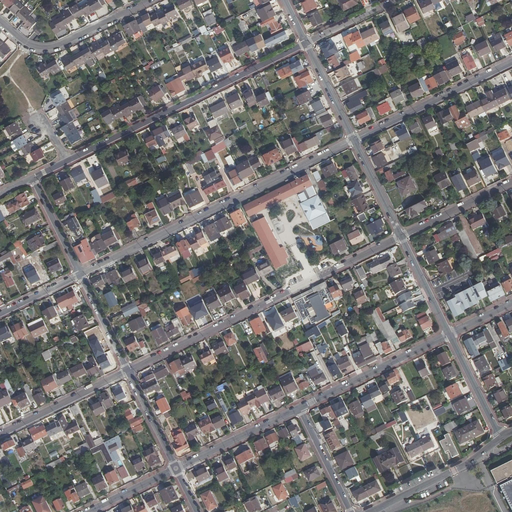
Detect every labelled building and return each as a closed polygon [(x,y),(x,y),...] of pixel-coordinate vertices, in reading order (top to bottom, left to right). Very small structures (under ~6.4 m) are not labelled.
[(2,0),(2,1),(6,4),(5,5),(9,8),(16,0),(2,0)] [(16,0),(9,8),(12,11),(13,11),(17,14),(24,6),(16,0)] [(85,13),(86,16),(91,13),(90,12),(95,10),(89,0),(80,5),(85,13)] [(89,0),(95,10),(99,7),(99,8),(103,6),(99,0),(89,0)] [(181,10),(194,3),(192,0),(181,0),(177,2),(181,10)] [(306,8),(304,9),(306,13),(317,8),(313,0),(305,0),(303,1),(306,8)] [(358,3),(356,0),(342,0),(340,1),(345,10),(358,3)] [(435,8),(434,4),(431,0),(427,0),(420,4),(425,13),(435,8)] [(70,8),(75,17),(80,14),(80,16),(85,13),(80,5),(79,3),(70,8)] [(274,16),(275,16),(270,5),(256,11),(262,23),(274,16)] [(24,6),(17,14),(21,18),(20,19),(24,22),(30,15),(31,13),(24,6)] [(420,18),(415,6),(405,11),(411,23),(420,18)] [(164,10),(169,20),(179,15),(175,7),(169,10),(167,8),(164,10)] [(71,20),(75,17),(70,8),(61,13),(63,16),(67,24),(72,21),(71,20)] [(164,10),(157,13),(162,23),(163,25),(170,22),(169,20),(164,10)] [(323,22),(318,11),(309,16),(314,27),(323,22)] [(153,23),(155,27),(162,23),(157,13),(150,17),(153,23)] [(469,23),(476,19),(473,13),(466,16),(469,23)] [(150,17),(149,14),(142,17),(146,27),(153,23),(150,17)] [(213,14),(205,18),(209,26),(217,22),(213,14)] [(400,31),(410,27),(403,14),(394,19),(400,31)] [(24,22),(22,24),(25,27),(26,26),(30,29),(31,28),(37,21),(30,15),(24,22)] [(65,29),(69,27),(67,24),(63,16),(55,21),(60,30),(64,28),(65,29)] [(239,16),(235,18),(243,32),(246,30),(239,16)] [(274,16),(262,23),(261,23),(262,25),(269,22),(273,30),(271,31),(273,35),(284,30),(282,25),(279,26),(274,16)] [(485,24),(481,17),(476,19),(479,27),(485,24)] [(137,20),(124,26),(130,36),(142,30),(137,20)] [(386,36),(394,32),(389,21),(381,25),(386,36)] [(202,33),(208,31),(205,25),(199,28),(202,33)] [(217,34),(225,30),(221,25),(214,29),(217,34)] [(273,35),(265,39),(268,45),(269,47),(289,36),(286,29),(284,30),(273,35)] [(366,44),(366,45),(379,39),(374,29),(369,32),(368,31),(361,34),(366,44)] [(361,34),(359,32),(352,35),(352,34),(344,38),(349,46),(356,43),(359,48),(366,44),(361,34)] [(456,44),(465,39),(462,32),(452,37),(456,44)] [(262,33),(254,37),(260,48),(260,49),(268,45),(265,39),(262,33)] [(116,36),(108,41),(109,42),(112,48),(117,46),(118,48),(127,43),(122,35),(117,37),(116,36)] [(203,40),(201,35),(195,38),(197,43),(203,40)] [(254,37),(247,40),(251,49),(253,52),(260,48),(254,37)] [(417,41),(420,47),(427,44),(423,37),(417,41)] [(496,51),(507,46),(502,37),(495,40),(491,42),(496,51)] [(246,40),(232,47),(237,56),(251,49),(247,40),(246,40)] [(436,44),(434,40),(430,42),(427,44),(420,47),(422,51),(436,44)] [(491,50),(486,41),(475,46),(480,55),(491,50)] [(99,46),(104,53),(105,56),(114,51),(112,48),(109,42),(104,45),(103,43),(99,46)] [(4,43),(0,47),(0,55),(3,58),(10,50),(7,47),(8,46),(4,43)] [(99,46),(98,43),(94,46),(94,47),(90,49),(95,58),(104,53),(99,46)] [(327,57),(334,54),(330,44),(322,48),(327,57)] [(95,58),(90,49),(85,52),(85,51),(80,53),(87,63),(91,61),(95,58)] [(261,50),(256,53),(259,59),(264,56),(261,50)] [(416,54),(414,50),(406,54),(409,60),(413,58),(412,56),(416,54)] [(225,61),(233,57),(231,54),(230,52),(226,54),(225,52),(221,54),(225,61)] [(87,63),(80,53),(75,56),(76,57),(73,59),(76,65),(78,68),(87,63)] [(73,59),(70,55),(65,57),(66,59),(62,61),(67,70),(76,65),(73,59)] [(337,59),(335,55),(328,59),(330,64),(333,63),(335,67),(340,65),(337,59)] [(462,57),(469,70),(476,67),(470,56),(466,58),(465,55),(462,57)] [(197,77),(197,78),(203,76),(202,75),(203,72),(209,69),(207,63),(203,56),(190,63),(191,65),(195,74),(196,75),(197,77)] [(207,63),(209,69),(211,73),(223,67),(218,57),(207,63)] [(61,69),(56,60),(51,63),(51,62),(46,64),(50,71),(52,74),(61,69)] [(301,60),(290,65),(291,67),(293,73),(298,72),(305,68),(301,60)] [(46,64),(44,61),(40,64),(41,65),(37,67),(42,76),(50,71),(46,64)] [(446,66),(451,76),(462,71),(457,61),(446,66)] [(381,66),(378,68),(379,70),(381,75),(389,71),(385,64),(381,66)] [(176,68),(183,83),(197,77),(196,75),(195,74),(191,65),(182,70),(180,66),(176,68)] [(346,65),(346,66),(342,67),(347,77),(351,75),(346,65)] [(440,84),(452,78),(451,76),(446,66),(446,65),(443,67),(444,69),(433,75),(436,81),(437,80),(440,84)] [(279,74),(281,78),(281,79),(293,73),(291,67),(279,73),(279,74)] [(347,77),(342,67),(335,71),(340,81),(347,77)] [(295,78),(300,89),(314,82),(309,71),(308,72),(300,75),(295,78)] [(427,75),(420,79),(426,92),(437,86),(433,77),(429,79),(427,75)] [(266,76),(262,78),(267,87),(270,85),(266,76)] [(353,80),(342,86),(347,96),(358,90),(353,80)] [(390,93),(384,81),(382,82),(389,97),(391,96),(390,93)] [(423,90),(419,82),(409,88),(414,97),(424,92),(423,90)] [(165,95),(160,86),(148,91),(153,101),(165,95)] [(167,92),(171,97),(182,92),(180,86),(177,87),(167,92)] [(498,104),(499,105),(510,99),(506,91),(505,88),(493,94),(498,104)] [(400,89),(390,93),(391,96),(395,103),(405,99),(400,89)] [(350,102),(347,104),(351,112),(362,107),(358,99),(368,94),(366,90),(348,98),(350,102)] [(480,101),(485,111),(498,104),(493,94),(491,90),(487,93),(489,97),(480,101)] [(259,103),(256,99),(252,91),(245,94),(249,103),(250,107),(259,103)] [(305,104),(311,100),(309,96),(311,96),(308,91),(298,96),(299,98),(302,105),(303,105),(305,104)] [(232,109),(244,104),(238,93),(227,99),(232,109)] [(54,104),(57,108),(58,108),(67,102),(62,94),(53,99),(55,103),(54,104)] [(259,103),(261,107),(271,102),(267,94),(256,99),(259,103)] [(142,96),(138,98),(143,107),(147,104),(142,96)] [(138,98),(130,103),(135,111),(139,109),(140,110),(144,108),(143,107),(138,98)] [(316,116),(326,111),(321,100),(312,104),(316,112),(313,114),(314,117),(316,116)] [(380,114),(391,109),(390,108),(394,107),(391,100),(377,107),(380,114)] [(216,119),(230,112),(225,101),(211,108),(216,119)] [(470,118),(485,111),(480,101),(472,105),(472,104),(465,107),(470,118)] [(69,113),(72,111),(67,102),(58,108),(60,112),(59,113),(62,117),(69,113)] [(130,103),(121,108),(125,114),(127,118),(131,115),(130,114),(135,111),(130,103)] [(121,108),(119,105),(111,110),(116,119),(120,116),(121,117),(125,114),(121,108)] [(375,117),(370,106),(366,109),(367,111),(357,116),(361,124),(375,117)] [(457,125),(468,119),(464,112),(460,114),(456,106),(449,110),(454,119),(457,125)] [(443,124),(454,119),(449,110),(449,109),(444,111),(444,110),(438,113),(443,124)] [(116,119),(111,110),(102,115),(108,124),(112,122),(111,121),(116,119)] [(323,124),(326,128),(329,127),(335,124),(328,110),(326,111),(316,116),(317,119),(320,118),(323,124)] [(62,117),(59,118),(61,122),(63,122),(65,126),(72,122),(74,121),(69,113),(62,117)] [(429,129),(437,125),(432,115),(424,119),(429,129)] [(200,124),(196,116),(186,121),(190,130),(196,127),(196,126),(200,124)] [(457,125),(459,130),(471,124),(468,119),(457,125)] [(222,135),(215,120),(209,122),(211,128),(206,131),(211,140),(222,135)] [(422,131),(417,121),(409,126),(414,135),(422,131)] [(65,126),(63,127),(65,132),(64,132),(67,137),(77,131),(72,122),(65,126)] [(239,126),(241,130),(247,127),(248,126),(246,122),(239,126)] [(18,127),(15,123),(6,128),(12,136),(14,135),(17,139),(22,136),(24,135),(19,127),(18,127)] [(508,123),(500,127),(502,131),(497,133),(498,134),(501,141),(502,140),(504,144),(505,146),(511,143),(508,137),(511,136),(508,130),(510,129),(509,126),(508,123)] [(166,125),(153,132),(154,134),(159,143),(160,146),(166,143),(164,139),(169,137),(169,138),(172,137),(166,125)] [(191,139),(183,125),(173,130),(177,139),(181,137),(183,143),(191,139)] [(437,125),(429,129),(431,133),(439,129),(437,125)] [(407,128),(397,132),(401,140),(411,136),(407,128)] [(77,131),(67,137),(69,141),(71,140),(73,145),(82,139),(77,131)] [(155,145),(159,143),(154,134),(145,139),(149,147),(155,144),(155,145)] [(19,149),(21,148),(29,144),(27,139),(25,140),(22,136),(17,139),(14,141),(19,149)] [(295,143),(292,137),(282,142),(289,155),(298,150),(295,143)] [(304,153),(322,144),(318,137),(300,146),(304,153)] [(482,141),(480,137),(466,144),(468,148),(470,152),(481,147),(479,143),(482,141)] [(224,140),(212,147),(213,149),(215,153),(227,147),(224,140)] [(371,145),(375,153),(385,148),(381,140),(371,145)] [(456,149),(458,148),(453,140),(448,143),(452,151),(453,150),(456,149)] [(34,146),(32,142),(29,144),(21,148),(27,157),(30,154),(36,151),(33,147),(34,146)] [(35,163),(44,157),(42,153),(43,153),(41,148),(36,151),(30,154),(35,163)] [(215,153),(213,149),(200,155),(202,159),(205,164),(217,157),(215,153)] [(275,149),(265,154),(270,164),(282,158),(280,154),(278,155),(275,149)] [(121,165),(132,159),(127,150),(116,155),(121,165)] [(508,160),(504,151),(493,157),(499,169),(505,166),(503,164),(509,161),(508,160)] [(388,162),(383,153),(374,157),(378,167),(388,162)] [(202,159),(200,155),(199,156),(185,163),(192,175),(196,173),(192,164),(202,159)] [(237,166),(231,155),(226,158),(231,169),(237,166)] [(253,157),(249,159),(249,160),(255,170),(263,166),(258,156),(254,158),(253,157)] [(243,177),(255,171),(255,170),(249,160),(237,166),(239,168),(243,177)] [(394,162),(376,170),(378,175),(385,171),(385,170),(396,165),(394,162)] [(425,164),(429,172),(434,169),(430,162),(425,164)] [(191,175),(185,163),(182,165),(187,176),(191,175)] [(326,178),(338,172),(333,163),(322,168),(326,178)] [(348,177),(351,183),(359,179),(352,166),(341,171),(345,178),(348,177)] [(71,173),(76,183),(87,177),(82,168),(71,173)] [(110,182),(103,168),(93,174),(100,187),(110,182)] [(244,179),(243,177),(239,168),(229,173),(235,184),(244,179)] [(386,173),(390,182),(406,174),(404,171),(394,176),(393,174),(394,174),(391,169),(388,170),(388,171),(386,173)] [(465,175),(470,185),(480,180),(475,170),(473,171),(467,174),(465,175)] [(481,174),(485,182),(492,178),(488,170),(481,174)] [(210,174),(217,189),(227,184),(223,176),(219,179),(215,171),(210,174)] [(444,187),(451,183),(445,171),(434,177),(439,187),(443,185),(444,187)] [(317,172),(313,174),(317,182),(321,180),(317,172)] [(209,193),(217,189),(210,174),(205,176),(208,182),(204,184),(209,193)] [(247,210),(250,216),(256,213),(305,189),(310,197),(316,194),(312,185),(313,185),(308,175),(244,205),(247,210)] [(403,195),(417,188),(410,176),(398,182),(400,186),(399,187),(403,195)] [(66,191),(75,186),(71,178),(68,179),(68,177),(64,179),(64,181),(62,182),(66,191)] [(126,187),(134,184),(134,185),(140,183),(142,182),(141,179),(141,180),(139,177),(136,178),(124,183),(126,187)] [(467,187),(462,177),(454,182),(459,191),(467,187)] [(359,180),(348,185),(354,197),(365,191),(359,180)] [(103,203),(97,189),(93,191),(96,198),(94,199),(97,206),(100,205),(103,203)] [(205,200),(199,189),(185,196),(191,207),(205,200)] [(181,191),(169,197),(174,207),(182,204),(182,205),(187,203),(181,191)] [(307,199),(304,192),(298,195),(302,202),(307,199)] [(31,204),(25,193),(16,198),(19,202),(15,204),(14,202),(7,205),(11,214),(31,204)] [(444,202),(439,193),(436,195),(440,204),(444,202)] [(61,207),(69,203),(65,195),(56,199),(61,207)] [(300,203),(309,221),(327,212),(318,195),(300,203)] [(364,195),(350,201),(352,205),(355,204),(360,214),(364,212),(368,210),(370,209),(368,205),(367,205),(365,202),(364,199),(365,199),(366,198),(364,195)] [(327,198),(331,207),(335,205),(331,196),(327,198)] [(174,207),(169,197),(158,202),(164,214),(175,209),(174,207)] [(428,206),(425,200),(407,209),(410,215),(411,214),(413,217),(419,214),(417,211),(428,206)] [(157,211),(153,204),(149,206),(152,213),(157,211)] [(496,219),(506,214),(502,206),(492,211),(496,219)] [(246,221),(241,209),(232,214),(237,225),(246,221)] [(40,219),(36,210),(22,216),(26,226),(40,219)] [(158,224),(162,221),(157,211),(152,213),(147,216),(151,225),(157,222),(158,224)] [(360,214),(357,216),(360,223),(367,219),(364,212),(360,214)] [(69,220),(76,217),(74,213),(66,217),(68,221),(69,220)] [(131,221),(128,222),(131,230),(141,225),(135,213),(132,215),(133,216),(130,218),(131,221)] [(256,213),(250,216),(253,223),(259,220),(256,213)] [(468,220),(473,229),(486,222),(482,214),(475,218),(475,217),(468,220)] [(226,216),(215,222),(220,231),(221,232),(231,227),(226,216)] [(81,227),(76,217),(69,220),(75,231),(77,230),(76,228),(78,227),(79,228),(81,227)] [(384,225),(381,218),(370,224),(367,226),(371,235),(375,234),(375,235),(384,231),(382,226),(384,225)] [(212,235),(220,231),(215,222),(204,227),(209,236),(210,239),(213,237),(212,235)] [(454,234),(452,229),(451,227),(452,227),(451,224),(450,224),(449,224),(444,226),(445,227),(440,229),(443,236),(449,233),(451,236),(454,234)] [(107,246),(121,238),(114,225),(111,227),(113,230),(102,235),(104,239),(107,246)] [(274,228),(279,244),(287,241),(281,225),(274,228)] [(113,230),(111,227),(101,232),(101,233),(102,235),(113,230)] [(463,228),(457,231),(458,233),(465,247),(472,260),(478,257),(463,228)] [(353,245),(364,240),(359,229),(348,235),(353,245)] [(201,244),(208,241),(203,230),(196,234),(196,235),(189,239),(194,249),(201,245),(201,244)] [(97,252),(108,247),(107,246),(104,239),(102,235),(101,233),(101,232),(95,235),(93,236),(92,237),(92,238),(91,239),(93,242),(93,244),(90,245),(95,255),(98,253),(97,252)] [(34,237),(40,248),(48,244),(46,240),(47,240),(44,233),(34,237)] [(36,250),(40,248),(34,237),(30,239),(32,244),(33,244),(34,246),(36,250)] [(91,262),(97,259),(95,255),(90,245),(89,243),(87,239),(74,245),(83,263),(89,260),(90,261),(91,262)] [(182,252),(189,248),(191,247),(187,239),(184,240),(177,243),(182,252)] [(336,255),(347,249),(342,240),(331,245),(336,255)] [(319,256),(328,252),(324,244),(321,246),(319,242),(313,245),(319,256)] [(490,251),(499,247),(497,242),(493,245),(492,242),(487,245),(490,251)] [(180,253),(176,245),(172,247),(162,252),(166,259),(166,260),(170,258),(179,253),(180,253)] [(253,254),(263,248),(262,245),(248,252),(251,259),(255,257),(253,254)] [(191,254),(189,248),(182,252),(185,258),(191,254)] [(234,259),(240,255),(238,250),(231,253),(234,259)] [(14,262),(17,261),(14,257),(12,251),(2,257),(0,257),(0,269),(1,272),(3,271),(0,265),(0,261),(10,256),(14,262)] [(426,256),(430,264),(440,259),(435,251),(426,256)] [(166,259),(162,252),(154,256),(157,264),(166,259)] [(182,258),(179,253),(170,258),(172,262),(182,258)] [(388,268),(394,264),(390,256),(383,259),(383,258),(373,263),(374,264),(370,266),(374,274),(388,268)] [(143,272),(153,268),(148,258),(138,263),(143,272)] [(52,273),(63,267),(59,259),(48,264),(52,273)] [(269,260),(258,265),(263,276),(274,270),(269,260)] [(439,272),(441,276),(446,274),(453,270),(447,260),(437,265),(440,271),(439,272)] [(401,274),(396,263),(394,264),(388,268),(393,278),(401,274)] [(132,267),(121,272),(126,282),(137,277),(132,267)] [(42,279),(37,269),(27,274),(32,283),(42,279)] [(120,278),(116,269),(108,273),(112,282),(115,281),(117,284),(122,282),(120,278)] [(256,269),(243,276),(246,283),(247,285),(261,278),(256,269)] [(361,269),(357,271),(362,281),(366,278),(361,269)] [(3,271),(1,272),(8,287),(13,285),(9,276),(12,275),(10,270),(5,272),(5,270),(3,271)] [(191,279),(192,279),(189,272),(183,275),(183,274),(179,276),(182,283),(190,278),(191,279)] [(105,274),(104,273),(92,280),(96,287),(108,281),(105,274)] [(370,286),(366,278),(362,281),(365,288),(370,286)] [(402,278),(392,283),(397,294),(405,289),(403,286),(405,285),(402,278)] [(352,279),(341,284),(344,288),(351,285),(354,283),(352,279)] [(511,280),(511,279),(503,283),(507,291),(511,288),(511,280)] [(483,284),(482,281),(455,295),(456,297),(447,301),(454,317),(463,312),(462,310),(478,302),(477,300),(489,295),(483,284)] [(485,283),(483,284),(489,295),(491,300),(505,293),(499,281),(489,285),(491,289),(489,290),(485,283)] [(247,285),(246,283),(236,288),(242,300),(252,294),(247,285)] [(185,295),(191,292),(192,294),(195,293),(196,291),(194,286),(183,291),(185,295)] [(236,296),(230,286),(220,291),(225,302),(236,296)] [(329,290),(334,299),(342,295),(341,291),(338,286),(329,290)] [(309,318),(312,324),(330,316),(325,306),(331,302),(324,287),(319,290),(302,298),(295,302),(304,320),(309,318)] [(355,295),(360,305),(369,301),(364,290),(355,295)] [(401,305),(404,312),(415,307),(411,300),(414,299),(410,292),(400,297),(403,304),(401,305)] [(222,304),(217,294),(206,299),(212,309),(222,304)] [(68,300),(54,307),(58,314),(64,312),(62,309),(67,306),(69,310),(74,308),(72,304),(71,304),(68,300)] [(138,306),(136,302),(122,309),(124,313),(138,306)] [(145,303),(138,306),(140,310),(143,316),(146,315),(143,308),(147,306),(145,303)] [(140,310),(138,306),(124,313),(126,317),(140,310)] [(58,314),(54,307),(43,313),(45,317),(47,316),(50,321),(59,316),(58,314)] [(195,307),(191,309),(197,323),(201,321),(195,307)] [(356,307),(353,308),(358,317),(361,315),(358,309),(357,309),(356,307)] [(383,323),(386,321),(379,307),(376,309),(383,323)] [(293,308),(285,312),(282,313),(287,322),(298,317),(293,308)] [(122,309),(108,316),(110,320),(114,318),(124,313),(122,309)] [(194,321),(192,318),(194,317),(192,313),(190,314),(189,312),(186,314),(186,315),(181,318),(185,325),(194,321)] [(278,325),(283,323),(281,319),(278,320),(274,312),(266,316),(269,321),(272,320),(272,322),(276,320),(278,325)] [(417,316),(423,330),(432,325),(425,312),(417,316)] [(126,317),(124,313),(114,318),(116,321),(126,317)] [(81,331),(90,326),(84,315),(75,320),(81,331)] [(147,324),(143,316),(130,322),(134,330),(147,324)] [(30,328),(44,321),(42,318),(28,325),(30,328)] [(268,334),(271,332),(269,329),(266,323),(264,325),(260,318),(251,323),(257,335),(266,330),(268,334)] [(400,342),(389,320),(383,323),(386,329),(389,328),(397,343),(393,345),(400,342)] [(30,328),(34,337),(48,330),(44,321),(30,328)] [(171,336),(184,330),(180,321),(167,328),(171,336)] [(326,321),(318,326),(320,330),(328,325),(326,321)] [(497,331),(502,340),(510,336),(503,322),(498,324),(501,329),(497,331)] [(12,328),(17,339),(28,334),(23,323),(12,328)] [(386,329),(383,323),(379,325),(387,341),(388,341),(391,340),(386,329)] [(344,324),(337,328),(342,337),(348,334),(344,324)] [(0,329),(0,337),(2,342),(13,336),(8,325),(0,329)] [(152,331),(159,345),(169,340),(168,338),(170,337),(168,332),(166,333),(163,326),(162,326),(153,331),(152,331)] [(306,333),(309,339),(320,331),(320,330),(318,326),(306,333)] [(391,340),(393,345),(397,343),(389,328),(386,329),(391,340)] [(101,343),(95,330),(89,334),(95,346),(101,343)] [(402,342),(411,337),(407,330),(398,334),(402,342)] [(487,339),(492,349),(492,350),(496,347),(488,330),(483,332),(487,339)] [(487,339),(483,332),(472,338),(476,345),(487,339)] [(225,337),(229,345),(237,342),(233,333),(225,337)] [(135,351),(141,348),(136,338),(127,343),(132,352),(135,351)] [(361,338),(356,341),(362,354),(367,364),(377,359),(374,354),(373,355),(367,344),(365,345),(361,338)] [(310,341),(301,346),(303,350),(304,353),(314,348),(310,341)] [(381,344),(385,353),(386,354),(393,351),(388,341),(387,341),(382,344),(381,344)] [(226,355),(230,353),(224,342),(220,344),(219,342),(213,345),(218,355),(224,352),(226,355)] [(376,345),(381,355),(385,353),(381,344),(382,344),(381,342),(376,345)] [(318,348),(320,352),(329,348),(327,343),(318,348)] [(264,360),(266,363),(269,362),(261,347),(255,350),(261,361),(264,360)] [(52,357),(48,350),(42,353),(46,361),(52,357)] [(205,365),(216,359),(212,350),(201,356),(205,365)] [(333,357),(329,350),(324,352),(328,359),(333,357)] [(442,367),(451,363),(446,353),(438,357),(442,367)] [(367,364),(362,354),(354,358),(359,368),(367,364)] [(182,361),(187,371),(198,366),(193,356),(189,358),(187,360),(186,359),(182,361)] [(347,357),(342,359),(337,362),(341,370),(351,365),(347,357)] [(477,360),(479,365),(479,366),(477,367),(480,373),(490,368),(484,357),(477,360)] [(99,371),(102,377),(105,375),(103,369),(100,370),(95,358),(84,362),(90,375),(99,371)] [(507,370),(511,367),(511,361),(510,358),(505,360),(506,363),(500,366),(501,367),(502,369),(503,372),(507,370)] [(185,368),(181,359),(171,364),(175,373),(185,368)] [(341,373),(334,359),(329,361),(332,366),(329,368),(334,377),(341,373)] [(87,372),(82,363),(68,370),(72,379),(87,372)] [(425,363),(417,367),(422,377),(430,374),(425,363)] [(458,376),(453,366),(444,370),(449,381),(458,376)] [(156,377),(156,379),(169,372),(168,369),(165,370),(164,367),(153,372),(156,377)] [(387,378),(389,383),(390,385),(399,381),(396,376),(399,374),(397,368),(393,370),(395,373),(390,375),(391,376),(387,378)] [(72,379),(68,370),(54,377),(58,385),(72,379)] [(156,377),(153,372),(150,373),(151,376),(143,380),(145,383),(156,377)] [(319,373),(311,377),(315,385),(326,379),(323,373),(320,375),(319,373)] [(385,374),(382,375),(386,384),(383,386),(384,389),(382,390),(383,393),(389,390),(388,387),(390,386),(389,383),(387,378),(385,374)] [(498,384),(495,379),(493,374),(484,379),(489,389),(498,384)] [(299,388),(293,375),(282,381),(288,393),(299,388)] [(58,386),(58,385),(54,377),(53,376),(42,381),(47,392),(58,386)] [(302,390),(310,386),(307,382),(309,381),(306,376),(301,378),(301,377),(296,379),(302,390)] [(156,380),(157,380),(156,379),(156,377),(145,383),(141,384),(146,394),(156,389),(157,391),(161,390),(156,380)] [(449,391),(446,393),(449,399),(452,397),(453,398),(463,393),(458,383),(448,388),(448,389),(449,391)] [(26,393),(31,402),(36,399),(35,397),(34,397),(27,384),(23,386),(26,393)] [(370,394),(372,399),(382,394),(377,385),(368,390),(370,394)] [(281,386),(268,393),(271,398),(271,399),(272,402),(286,395),(281,386)] [(265,388),(256,393),(261,402),(262,404),(267,402),(266,401),(271,398),(268,393),(265,388)] [(507,399),(503,389),(494,393),(499,403),(507,399)] [(0,408),(14,402),(12,398),(8,390),(0,393),(0,408)] [(181,393),(185,403),(194,398),(191,392),(188,394),(186,391),(181,393)] [(397,404),(407,399),(403,391),(392,396),(397,404)] [(35,397),(36,399),(39,404),(47,400),(43,392),(35,397)] [(417,400),(413,392),(408,394),(413,402),(417,400)] [(22,408),(32,404),(31,402),(26,393),(18,397),(17,396),(12,398),(14,402),(16,406),(20,404),(22,408)] [(247,397),(248,400),(251,407),(261,402),(256,393),(247,397)] [(102,401),(101,402),(105,410),(113,406),(109,398),(107,399),(104,394),(99,396),(102,401)] [(370,394),(361,398),(366,409),(375,404),(372,399),(370,394)] [(210,411),(219,407),(216,398),(207,402),(210,411)] [(455,404),(459,414),(470,409),(466,399),(455,404)] [(239,404),(244,415),(248,413),(248,412),(249,411),(253,409),(251,407),(248,400),(239,404)] [(105,410),(101,402),(92,406),(97,416),(106,411),(105,410)] [(350,406),(355,416),(363,412),(358,402),(350,406)] [(333,408),(337,415),(338,418),(346,414),(341,404),(333,408)] [(164,413),(172,410),(169,405),(162,409),(164,413)] [(75,406),(70,409),(73,415),(78,412),(75,406)] [(333,408),(332,406),(321,411),(323,415),(326,413),(327,415),(332,412),(334,416),(337,415),(333,408)] [(511,410),(510,406),(502,410),(507,419),(511,416),(511,410)] [(130,410),(125,413),(132,427),(135,426),(136,427),(141,425),(140,423),(142,421),(141,418),(134,421),(133,418),(134,417),(130,410)] [(172,410),(164,413),(166,418),(174,414),(172,410)] [(398,413),(403,423),(410,420),(404,410),(398,413)] [(243,420),(240,413),(231,418),(234,425),(243,420)] [(222,415),(211,420),(216,429),(226,424),(222,415)] [(67,436),(80,430),(77,423),(68,427),(63,416),(58,419),(67,436)] [(211,433),(216,430),(216,429),(211,420),(210,417),(199,423),(205,435),(211,432),(211,433)] [(322,424),(326,432),(335,428),(331,420),(322,424)] [(451,430),(451,431),(456,428),(453,421),(448,424),(451,430)] [(468,426),(473,437),(483,432),(478,421),(468,426)] [(47,429),(51,427),(52,430),(56,428),(53,422),(45,425),(47,429)] [(197,435),(200,434),(196,424),(185,430),(190,440),(195,437),(194,436),(196,435),(197,435)] [(29,430),(33,438),(34,440),(48,433),(44,425),(36,429),(35,427),(29,430)] [(143,429),(141,425),(136,427),(132,429),(135,433),(143,429)] [(294,425),(289,428),(294,439),(296,442),(301,440),(294,425)] [(461,443),(473,437),(468,426),(456,433),(461,442),(461,443)] [(286,428),(277,433),(280,440),(283,438),(283,439),(289,436),(286,428)] [(172,434),(174,437),(183,433),(181,429),(172,434)] [(174,437),(178,446),(187,442),(183,433),(174,437)] [(267,438),(270,445),(279,440),(276,433),(267,438)] [(327,436),(330,442),(330,443),(333,451),(341,447),(335,433),(327,436)] [(371,443),(379,439),(376,434),(369,438),(371,443)] [(446,438),(440,441),(446,454),(449,452),(452,458),(459,454),(449,434),(445,435),(446,438)] [(104,443),(102,437),(94,441),(91,435),(85,438),(87,443),(90,450),(104,443)] [(121,442),(118,436),(109,440),(104,443),(106,446),(116,466),(117,469),(123,480),(129,477),(124,467),(120,469),(116,461),(121,459),(116,450),(122,447),(120,442),(121,442)] [(419,442),(423,451),(433,445),(429,436),(419,442)] [(22,443),(26,452),(38,447),(34,440),(33,438),(22,443)] [(254,444),(261,458),(265,456),(264,453),(262,454),(261,451),(268,448),(264,439),(254,444)] [(5,450),(16,445),(14,440),(3,445),(5,450)] [(178,452),(190,447),(187,442),(178,446),(176,447),(178,452)] [(411,457),(423,451),(419,442),(407,448),(411,457)] [(83,453),(90,450),(87,443),(79,447),(81,450),(83,453)] [(106,446),(104,443),(90,450),(93,455),(101,450),(110,469),(116,466),(106,446)] [(296,449),(302,461),(311,457),(305,445),(296,449)] [(18,450),(21,457),(26,455),(23,447),(18,450)] [(153,448),(144,453),(148,462),(149,461),(152,466),(162,462),(159,456),(158,457),(153,448)] [(386,454),(392,466),(403,460),(397,448),(386,454)] [(251,451),(237,457),(240,464),(254,457),(251,451)] [(354,464),(349,453),(337,459),(339,463),(340,463),(343,469),(354,464)] [(380,472),(392,466),(386,454),(374,459),(380,472)] [(131,463),(135,471),(144,466),(140,458),(131,463)] [(47,466),(49,470),(63,463),(61,459),(47,466)] [(230,471),(238,467),(234,459),(226,463),(230,471)] [(511,511),(511,462),(492,473),(498,486),(508,481),(509,483),(501,487),(511,508),(511,511)] [(98,491),(108,486),(97,464),(92,466),(98,477),(93,480),(98,491)] [(230,478),(224,466),(220,469),(220,470),(216,472),(221,482),(230,478)] [(355,467),(345,472),(350,481),(359,476),(355,467)] [(87,477),(82,468),(79,469),(83,479),(87,477)] [(194,474),(199,483),(210,477),(206,468),(194,474)] [(310,481),(321,476),(317,468),(306,473),(310,481)] [(120,481),(115,472),(106,476),(111,486),(120,481)] [(326,481),(317,486),(319,490),(328,486),(326,481)] [(365,487),(369,495),(381,490),(377,481),(365,487)] [(86,483),(75,488),(79,498),(90,493),(86,483)] [(283,484),(274,488),(280,500),(288,496),(283,484)] [(166,503),(178,497),(173,486),(161,493),(166,503)] [(358,501),(369,495),(365,487),(354,493),(358,501)] [(203,496),(210,511),(219,507),(211,492),(203,496)] [(70,501),(74,500),(75,503),(80,500),(77,493),(68,497),(70,501)] [(151,509),(159,504),(154,495),(146,499),(151,509)] [(52,511),(45,497),(33,502),(38,511),(52,511)] [(179,499),(178,497),(166,503),(167,505),(179,499)] [(256,511),(262,509),(260,506),(256,497),(246,502),(251,511),(256,511)] [(295,497),(289,500),(293,506),(298,503),(295,497)] [(66,508),(62,499),(54,503),(59,511),(66,508)] [(321,505),(324,511),(335,511),(336,511),(331,501),(330,501),(321,505)]
